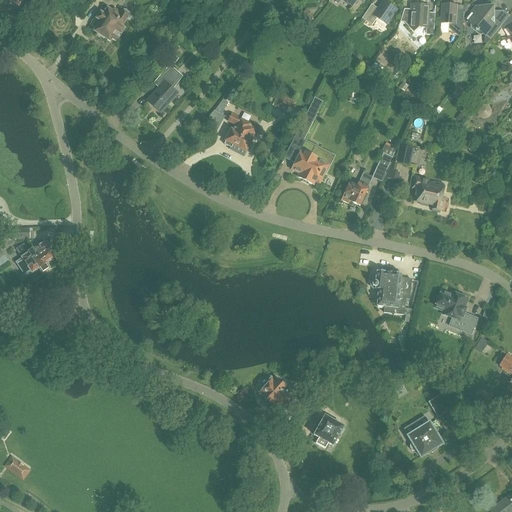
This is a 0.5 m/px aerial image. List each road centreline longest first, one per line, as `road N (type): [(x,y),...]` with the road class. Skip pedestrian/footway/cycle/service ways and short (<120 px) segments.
road 1 (residential): [(511,290),(471,266),(295,225),(217,197),(45,78)]
road 2 (residential): [(283,476),(244,414),(147,357),(102,310),(45,78)]
road 3 (residential): [(398,511),(445,495),(511,439)]
